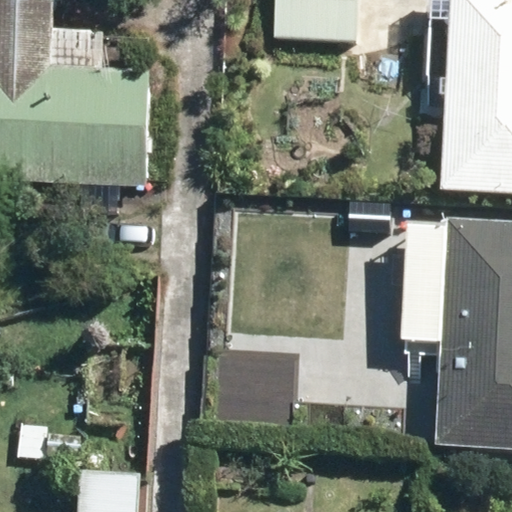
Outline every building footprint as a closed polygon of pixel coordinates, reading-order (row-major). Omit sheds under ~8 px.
[(0,0),(0,184),(156,191),(160,74),(116,72),(118,37),(70,35),(72,0),(60,0),(0,0)] [(363,46),(365,0),(281,0),(279,42),(363,46)] [(511,0),(457,0),(457,25),(437,25),(435,103),(455,104),(453,194),(511,195),(511,0)] [(511,225),(457,223),(457,233),(416,231),(411,349),(451,351),(446,443),(511,446),(511,225)] [(143,511),(145,477),(84,474),(82,511),(143,511)]
